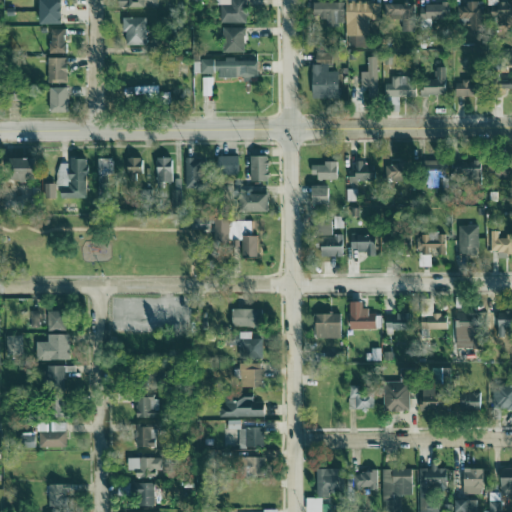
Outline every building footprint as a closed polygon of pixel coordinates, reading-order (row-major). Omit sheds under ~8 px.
[(62,23),(62,0),(40,0),(40,23),(62,23)] [(246,22),(246,0),(218,0),(218,22),(246,22)] [(325,26),(343,26),(343,2),(312,1),(312,17),(325,17),(325,26)] [(354,1),(354,21),(379,22),(379,1),(354,1)] [(457,5),(457,18),(468,18),(468,29),(482,28),(481,1),(465,1),(465,5),(457,5)] [(402,30),(413,31),(414,3),(384,3),(384,18),(402,19),(402,30)] [(449,18),(448,3),(420,3),(420,18),(449,18)] [(143,44),(143,17),(124,17),(123,44),(143,44)] [(222,51),(244,52),(244,27),(222,26),(222,51)] [(50,53),(65,52),(64,28),(49,29),(50,53)] [(366,33),(348,34),(348,47),(366,47),(366,33)] [(331,51),(315,51),(315,63),(331,63),(331,51)] [(376,56),(367,56),(367,71),(360,71),(360,86),(367,86),(368,95),(377,95),(376,56)] [(47,57),(47,82),(66,82),(66,57),(47,57)] [(257,76),(257,59),(193,59),(193,72),(218,72),(218,77),(257,76)] [(312,97),(339,97),(338,71),(328,71),(327,64),(311,64),(312,97)] [(445,66),(435,66),(434,78),(420,78),(420,94),(445,95),(445,66)] [(511,70),(511,79),(501,79),(500,87),(511,87),(511,70)] [(384,83),(385,96),(416,96),(415,75),(391,76),(391,83),(384,83)] [(212,77),(201,76),(201,95),(211,95),(212,77)] [(455,95),(479,95),(479,80),(455,81),(455,95)] [(123,86),(124,99),(158,98),(157,85),(123,86)] [(67,87),(49,86),(49,111),(67,112),(67,87)] [(238,155),(218,156),(218,173),(238,173),(238,155)] [(268,155),(250,155),(250,180),(268,180),(268,155)] [(10,179),(34,180),(35,157),(10,156),(10,179)] [(83,157),(68,157),(69,163),(57,163),(57,185),(61,185),(61,197),(83,197),(83,157)] [(98,157),(98,174),(112,175),(113,158),(98,157)] [(127,174),(142,173),(141,157),(126,157),(127,174)] [(156,181),(171,181),(172,157),(156,157),(156,181)] [(184,188),(202,188),(203,157),(185,157),(184,188)] [(424,187),(445,187),(446,160),(425,159),(424,187)] [(482,176),(481,159),(455,159),(455,177),(482,176)] [(310,162),(311,178),(337,177),(336,162),(310,162)] [(348,169),(349,180),(374,180),(373,162),(354,162),(354,169),(348,169)] [(384,164),(385,180),(408,180),(408,163),(384,164)] [(511,177),(511,164),(495,165),(496,177),(511,177)] [(56,198),(55,183),(44,184),(45,199),(56,198)] [(312,204),(329,203),(329,185),(312,185),(312,204)] [(356,189),(346,189),(346,201),(357,201),(356,189)] [(269,211),(269,194),(240,194),(240,211),(269,211)] [(194,230),(210,229),(209,217),(194,217),(194,230)] [(242,257),(258,256),(257,235),(251,235),(251,219),(214,220),(215,243),(241,242),(242,257)] [(321,256),(343,256),(343,234),(333,234),(333,228),(342,228),(342,221),(321,221),(321,256)] [(458,225),(459,254),(478,254),(477,225),(458,225)] [(491,251),(497,250),(498,256),(511,255),(511,235),(498,236),(498,231),(490,231),(491,251)] [(418,267),(433,267),(433,254),(445,255),(445,234),(418,233),(418,267)] [(351,251),(375,250),(375,234),(350,234),(351,251)] [(376,329),(376,311),(362,311),(363,302),(350,302),(350,328),(376,329)] [(231,326),(260,327),(260,309),(232,308),(231,326)] [(421,329),(447,329),(447,314),(433,315),(433,309),(421,309),(421,329)] [(48,331),(66,331),(66,311),(48,311),(48,331)] [(498,337),(511,336),(511,311),(498,312),(498,337)] [(477,349),(478,314),(456,313),(455,348),(477,349)] [(341,337),(341,314),(315,314),(316,338),(341,337)] [(405,329),(405,314),(385,314),(385,329),(405,329)] [(262,339),(251,339),(251,332),(237,332),(238,358),(262,358),(262,339)] [(36,342),(36,360),(67,359),(67,334),(48,334),(48,341),(36,342)] [(6,335),(6,353),(23,353),(22,335),(6,335)] [(261,363),(238,363),(239,387),(261,387),(261,363)] [(64,365),(46,365),(46,385),(64,385),(64,365)] [(410,368),(400,368),(400,382),(410,382),(410,368)] [(409,382),(384,382),(383,411),(408,412),(409,382)] [(374,394),(361,394),(361,385),(349,385),(349,408),(373,409),(374,394)] [(493,409),(511,408),(511,385),(492,386),(493,409)] [(421,411),(445,411),(446,390),(421,390),(421,411)] [(480,411),(481,394),(460,393),(460,411),(480,411)] [(64,417),(63,394),(49,394),(50,417),(64,417)] [(264,418),(265,403),(253,403),(253,395),(225,394),(224,416),(264,418)] [(157,397),(136,398),(136,418),(157,418),(157,397)] [(263,427),(240,428),(240,420),(227,420),(227,429),(238,429),(238,447),(263,447),(263,427)] [(40,422),(39,446),(66,447),(66,423),(40,422)] [(135,446),(150,446),(150,426),(135,426),(135,446)] [(35,436),(22,436),(22,447),(35,447),(35,436)] [(263,457),(242,458),(243,472),(263,471),(263,457)] [(159,458),(127,458),(127,470),(135,470),(135,477),(159,478),(159,458)] [(419,468),(419,511),(436,511),(437,510),(439,510),(439,502),(433,502),(433,490),(447,490),(447,467),(431,467),(431,468),(419,468)] [(500,495),(511,494),(511,467),(501,467),(500,495)] [(317,497),(330,497),(330,492),(343,492),(343,469),(317,468),(317,497)] [(383,469),(383,511),(400,511),(401,496),(412,496),(412,468),(383,469)] [(463,494),(483,494),(483,468),(463,468),(463,494)] [(377,489),(377,471),(355,470),(354,488),(377,489)] [(155,483),(135,482),(134,505),(154,506),(155,483)] [(72,498),(72,485),(47,484),(46,505),(64,506),(64,498),(72,498)] [(499,492),(489,492),(488,510),(499,510),(499,492)] [(305,511),(329,511),(330,505),(322,505),(322,498),(306,498),(305,511)] [(454,511),(476,511),(477,500),(455,500),(454,511)]
